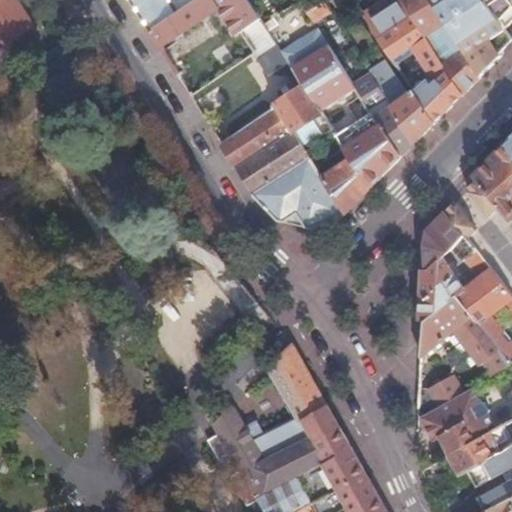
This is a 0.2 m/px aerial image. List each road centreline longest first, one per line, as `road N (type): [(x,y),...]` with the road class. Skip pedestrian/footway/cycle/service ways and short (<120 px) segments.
road 1 (residential): [(306,299),(102,0)]
road 2 (residential): [(511,92),(306,299)]
road 3 (residential): [(413,511),(370,376),(351,343),(306,299)]
